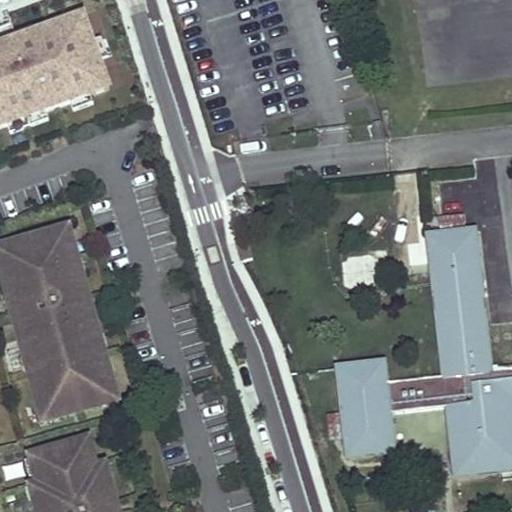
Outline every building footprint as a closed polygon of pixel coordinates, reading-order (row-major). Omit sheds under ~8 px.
[(411,0),(413,22),(443,21),(441,0),(411,0)] [(0,101),(54,83),(39,43),(0,56),(0,101)] [(80,230),(73,231),(74,233),(75,233),(78,246),(83,245),(83,246),(84,246),(80,230)] [(12,250),(11,250),(15,264),(8,265),(9,266),(13,284),(14,284),(17,284),(20,293),(16,294),(33,357),(39,357),(42,369),(36,370),(37,371),(47,409),(47,410),(57,407),(60,418),(61,418),(116,403),(117,403),(114,392),(124,390),(124,389),(114,350),(113,349),(108,351),(105,339),(110,338),(110,337),(93,273),(87,274),(85,266),(88,265),(88,264),(83,246),(83,245),(78,246),(75,233),(74,233),(12,250)] [(511,375),(491,377),(474,234),(427,239),(443,383),(385,389),(383,369),(337,373),(347,462),(393,458),(389,419),(447,414),(454,475),(511,468),(511,375)] [(253,264),(247,242),(236,245),(242,266),(253,264)] [(12,248),(4,250),(8,266),(9,266),(8,265),(15,264),(11,250),(12,250),(12,248)] [(340,254),(344,290),(387,286),(384,250),(340,254)] [(97,272),(94,262),(88,264),(88,265),(85,266),(87,274),(93,273),(97,272)] [(13,284),(9,285),(11,295),(16,294),(20,293),(17,284),(14,285),(14,284),(13,284)] [(110,338),(105,339),(108,351),(113,349),(114,350),(117,349),(114,336),(110,337),(110,338)] [(33,357),(29,358),(32,372),(37,371),(36,370),(42,369),(39,357),(33,358),(33,357)] [(124,390),(114,392),(117,403),(116,403),(117,405),(128,401),(125,389),(124,389),(124,390)] [(46,410),(50,423),(61,420),(61,418),(60,418),(57,407),(47,410),(47,409),(46,410)] [(42,455),(42,457),(47,474),(44,474),(44,475),(47,485),(43,486),(46,498),(41,499),(41,500),(44,511),(124,511),(116,479),(111,480),(108,469),(104,470),(96,440),(42,455)] [(42,457),(35,459),(40,476),(44,475),(44,474),(47,474),(42,457)] [(120,478),(117,465),(108,468),(108,469),(111,480),(116,479),(120,478)] [(43,486),(34,489),(37,501),(41,500),(41,499),(46,498),(43,486)]
